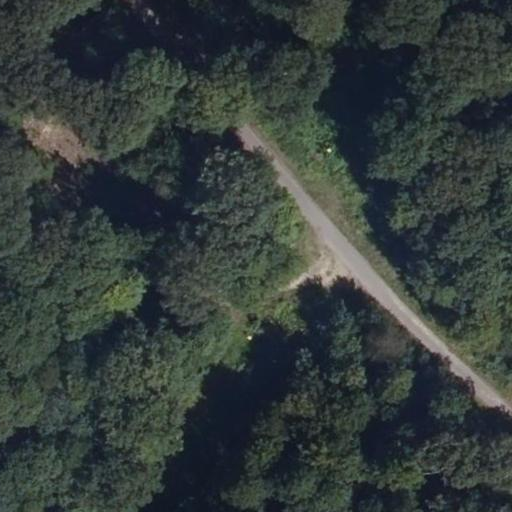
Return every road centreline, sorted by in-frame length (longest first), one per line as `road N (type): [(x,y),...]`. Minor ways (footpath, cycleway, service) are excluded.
road 1 (track): [(356,262),(136,0)]
road 2 (unknown): [(356,262),(352,511)]
road 3 (unknown): [(238,291),(0,331)]
road 4 (track): [(511,404),(356,262)]
road 5 (unknown): [(238,291),(356,262)]
